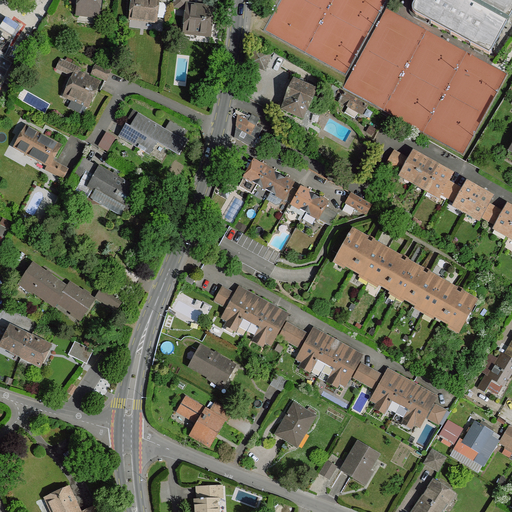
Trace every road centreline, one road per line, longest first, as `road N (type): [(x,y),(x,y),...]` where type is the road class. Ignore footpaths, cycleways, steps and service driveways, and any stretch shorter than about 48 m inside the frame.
road 1 (secondary): [(240,0),(221,128),(150,321),(127,433)]
road 2 (residential): [(127,433),(338,511)]
